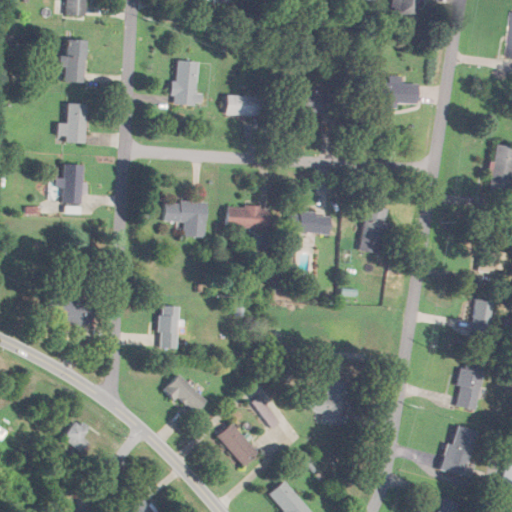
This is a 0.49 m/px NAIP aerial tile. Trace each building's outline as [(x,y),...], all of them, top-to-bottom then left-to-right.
[(87,0),(65,0),(65,15),(87,15),(87,0)] [(391,0),(390,16),(419,18),(420,0),(391,0)] [(84,40),(64,40),(64,82),(84,82),(84,40)] [(197,61),(174,60),(172,103),(200,105),(201,93),(195,92),(197,61)] [(417,84),(399,83),(399,75),(387,75),(387,83),(360,82),(359,103),(416,104),(417,84)] [(288,112),(331,112),(331,93),(288,93),(288,112)] [(224,115),(260,115),(260,95),(224,95),(224,115)] [(57,123),(57,135),(65,135),(65,142),(85,142),(85,104),(66,104),(66,123),(57,123)] [(511,159),(511,146),(493,144),(487,191),(508,193),(511,159)] [(83,164),(60,164),(60,186),(61,186),(61,204),(82,204),(83,164)] [(182,237),(204,238),(205,203),(163,200),(162,221),(183,222),(182,237)] [(225,206),(225,228),(268,228),(268,206),(225,206)] [(359,251),(381,254),(387,209),(365,206),(359,251)] [(328,232),(328,213),(288,213),(288,232),(328,232)] [(501,251),(484,248),(480,267),(497,270),(501,251)] [(45,309),(89,324),(96,304),(52,289),(45,309)] [(490,301),(473,299),(471,330),(487,332),(490,301)] [(177,348),(177,307),(158,307),(158,348),(177,348)] [(474,410),(484,362),(462,358),(453,406),(474,410)] [(164,388),(192,415),(205,402),(178,374),(164,388)] [(346,382),(327,380),(325,395),(309,393),(307,412),(324,414),(323,421),(341,424),(346,382)] [(88,445),(81,437),(86,432),(77,422),(62,436),(79,453),(88,445)] [(215,436),(243,466),(257,452),(230,423),(215,436)] [(446,443),(439,469),(463,476),(475,431),(455,426),(451,444),(446,443)] [(511,487),(511,460),(506,459),(500,484),(511,487)] [(282,511),(310,511),(283,480),(267,494),(282,511)] [(151,511),(137,498),(124,511),(151,511)] [(462,511),(464,508),(441,498),(435,511),(462,511)]
